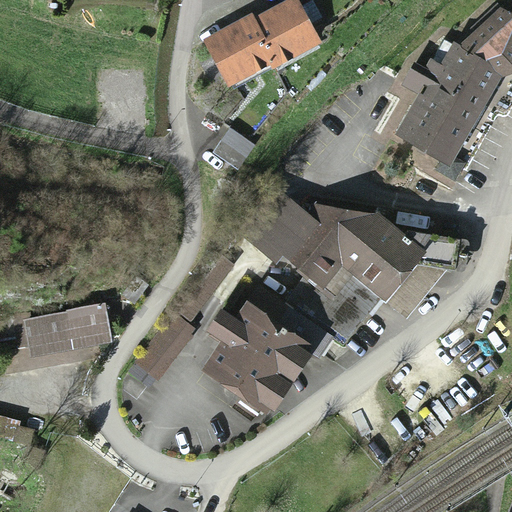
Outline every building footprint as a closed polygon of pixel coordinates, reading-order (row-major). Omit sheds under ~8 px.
[(290,0),(278,0),(203,38),(225,80),(310,37),(290,0)] [(423,84),(400,123),(452,152),(506,60),(511,63),(511,2),(506,0),(503,0),(471,24),(461,42),(451,36),(432,68),(421,62),(412,78),(423,84)] [(315,200),(282,240),(326,276),(344,254),(387,289),(422,246),(363,198),(315,200)] [(232,329),(211,360),(270,400),(316,334),(257,293),(243,313),(230,304),(219,321),(232,329)] [(172,311),(138,360),(161,376),(196,327),(172,311)] [(104,314),(26,326),(31,358),(110,345),(104,314)]
